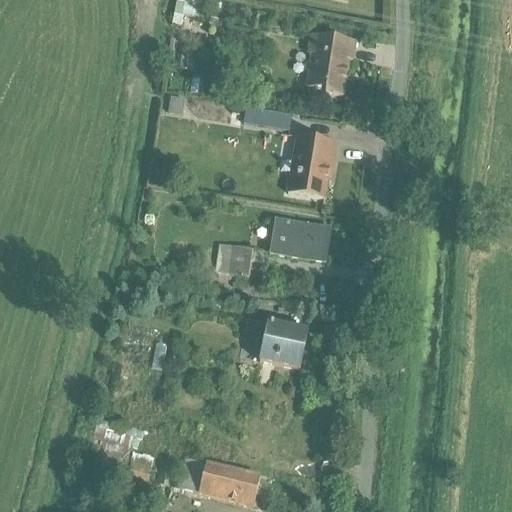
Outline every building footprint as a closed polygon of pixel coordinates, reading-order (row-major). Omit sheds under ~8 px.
[(177,3),(172,26),(182,28),(184,18),(200,21),(202,8),(205,8),(206,5),(181,0),(178,0),(177,3)] [(311,56),(305,92),(343,98),(348,62),(352,62),(355,43),(310,36),(307,55),(311,56)] [(170,99),(168,116),(181,117),(184,101),(170,99)] [(247,110),(243,126),(289,133),(292,118),(247,110)] [(295,138),(287,195),(324,201),(328,173),(332,173),(336,145),(295,138)] [(274,222),(269,256),(325,265),(330,231),(274,222)] [(211,252),(209,269),(215,273),(215,274),(248,280),(253,252),(219,246),(218,249),(216,248),(211,252)] [(178,268),(175,280),(193,284),(196,272),(178,268)] [(267,324),(258,363),(300,372),(308,333),(267,324)] [(92,441),(131,450),(137,452),(140,442),(133,440),(136,431),(97,422),(92,441)] [(131,450),(92,441),(85,471),(124,479),(131,450)] [(135,454),(128,480),(148,484),(152,469),(147,467),(150,457),(143,455),(142,457),(136,456),(136,454),(135,454)] [(180,466),(175,489),(253,508),(260,479),(185,462),(184,467),(180,466)] [(161,463),(156,485),(172,489),(177,467),(161,463)]
